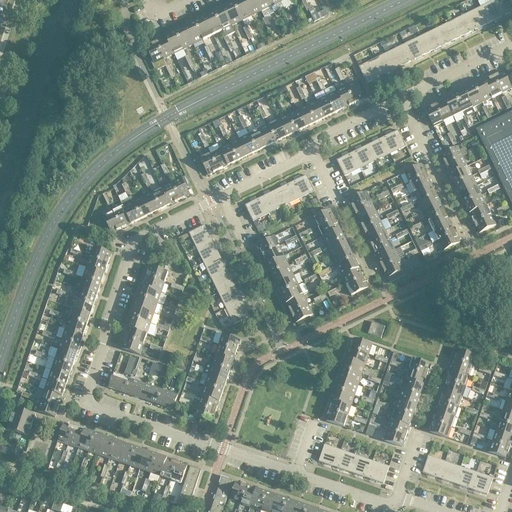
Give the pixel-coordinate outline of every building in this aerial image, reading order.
[(251,17),(243,0),(241,0),(233,4),(241,21),(251,17)] [(261,12),(255,0),(243,0),(251,17),(261,12)] [(271,7),(267,0),(255,0),(261,12),(271,7)] [(503,16),(495,0),(480,8),(488,24),(503,16)] [(511,11),(511,0),(495,0),(503,16),(511,11)] [(241,21),(233,4),(223,9),(232,26),(241,21)] [(488,24),(480,8),(465,15),(473,31),(488,24)] [(232,26),(223,9),(214,14),(222,31),(232,26)] [(222,31),(214,14),(204,19),(212,36),(222,31)] [(473,31),(465,15),(450,22),(458,39),(473,31)] [(212,36),(204,19),(194,23),(203,40),(212,36)] [(458,39),(450,22),(435,30),(442,46),(458,39)] [(203,40),(194,23),(185,28),(193,45),(203,40)] [(193,45),(185,28),(175,33),(183,50),(193,45)] [(442,46),(435,30),(419,37),(427,53),(442,46)] [(183,50),(175,33),(165,38),(174,55),(183,50)] [(427,53),(419,37),(404,45),(412,61),(427,53)] [(174,55),(165,38),(158,41),(155,42),(164,60),(174,55)] [(167,66),(164,60),(155,42),(145,47),(153,62),(150,64),(154,72),(165,67),(167,66)] [(412,61),(404,45),(389,52),(397,68),(412,61)] [(397,68),(389,52),(374,60),(382,76),(397,68)] [(382,76),(374,60),(359,67),(366,83),(382,76)] [(503,72),(493,77),(501,94),(511,89),(503,72)] [(501,94),(493,77),(483,82),(492,99),(501,94)] [(355,82),(345,87),(354,104),(364,99),(355,82)] [(492,99),(483,82),(474,86),(482,103),(492,99)] [(482,103),(474,86),(464,91),(472,108),(482,103)] [(354,104),(345,87),(336,92),(344,109),(354,104)] [(472,108),(464,91),(454,96),(463,113),(472,108)] [(344,109),(336,92),(326,97),(335,114),(344,109)] [(463,113),(454,96),(444,101),(453,118),(463,113)] [(335,114),(326,97),(316,101),(325,119),(335,114)] [(325,119),(316,101),(307,106),(315,123),(325,119)] [(453,118),(444,101),(435,105),(443,122),(453,118)] [(443,122),(435,105),(425,110),(433,127),(443,122)] [(315,123),(307,106),(297,111),(305,128),(315,123)] [(305,128),(297,111),(287,116),(296,133),(305,128)] [(511,112),(511,113),(476,130),(499,177),(498,177),(511,206),(511,112)] [(296,133),(287,116),(277,120),(286,138),(296,133)] [(286,138),(277,120),(268,125),(276,142),(286,138)] [(276,142),(268,125),(258,130),(266,147),(276,142)] [(266,147),(258,130),(248,135),(257,152),(266,147)] [(405,147),(398,131),(382,138),(390,155),(405,147)] [(257,152),(248,135),(239,140),(247,157),(257,152)] [(390,155),(382,138),(367,146),(375,162),(390,155)] [(247,157),(239,140),(229,144),(237,161),(247,157)] [(237,161),(229,144),(219,149),(228,166),(237,161)] [(375,162),(367,146),(352,153),(360,169),(375,162)] [(459,151),(457,147),(440,156),(445,166),(462,157),(468,154),(465,148),(459,151)] [(228,166),(219,149),(210,154),(218,171),(228,166)] [(360,169),(352,153),(336,161),(344,177),(360,169)] [(218,171),(210,154),(199,159),(208,176),(218,171)] [(467,167),(462,157),(445,166),(450,175),(467,167)] [(426,175),(421,165),(404,173),(409,183),(426,175)] [(472,177),(467,167),(450,175),(455,185),(472,177)] [(431,185),(426,175),(409,183),(414,193),(431,185)] [(314,192),(306,176),(290,183),(298,199),(314,192)] [(477,186),(472,177),(455,185),(459,195),(477,186)] [(181,178),(171,183),(179,200),(190,196),(181,178)] [(179,200),(171,183),(161,188),(170,205),(179,200)] [(298,199),(290,183),(275,191),(283,207),(298,199)] [(436,194),(431,185),(414,193),(419,203),(436,194)] [(481,196),(477,186),(459,195),(464,204),(481,196)] [(170,205),(161,188),(152,193),(160,210),(170,205)] [(283,207),(275,191),(260,198),(268,214),(283,207)] [(371,202),(366,192),(349,200),(353,211),(371,202)] [(160,210),(152,193),(142,198),(150,215),(160,210)] [(440,204),(436,194),(419,203),(423,212),(440,204)] [(486,206),(481,196),(464,204),(469,214),(486,206)] [(150,215),(142,198),(132,202),(141,219),(150,215)] [(268,214),(260,198),(245,206),(253,222),(268,214)] [(141,219),(132,202),(123,207),(131,224),(141,219)] [(375,212),(371,202),(353,211),(358,220),(375,212)] [(445,214),(440,204),(423,212),(428,222),(445,214)] [(491,215),(486,206),(469,214),(474,224),(491,215)] [(131,224),(123,207),(113,212),(121,229),(131,224)] [(335,220),(330,210),(313,218),(317,228),(335,220)] [(121,229),(113,212),(103,217),(111,234),(121,229)] [(380,221),(375,212),(358,220),(363,230),(380,221)] [(450,223),(445,214),(428,222),(433,232),(450,223)] [(496,226),(491,215),(474,224),(479,234),(496,226)] [(339,229),(335,220),(317,228),(322,238),(339,229)] [(385,231),(380,221),(363,230),(368,240),(385,231)] [(455,233),(450,223),(433,232),(438,241),(455,233)] [(212,241),(205,226),(189,233),(190,237),(196,249),(212,241)] [(344,239),(339,229),(322,238),(327,248),(344,239)] [(390,241),(385,231),(368,240),(372,249),(390,241)] [(189,233),(178,239),(179,242),(190,237),(189,233)] [(460,243),(455,233),(438,241),(442,252),(460,243)] [(279,247),(274,237),(263,242),(257,245),(262,255),(279,247)] [(349,249),(344,239),(327,248),(332,257),(349,249)] [(220,256),(212,241),(196,249),(203,264),(220,256)] [(394,251),(390,241),(372,249),(377,259),(394,251)] [(112,254),(93,247),(89,258),(108,264),(112,254)] [(284,257),(279,247),(262,255),(267,265),(284,257)] [(354,259),(349,249),(332,257),(336,267),(354,259)] [(399,260),(394,251),(377,259),(382,269),(399,260)] [(227,271),(220,256),(203,264),(211,279),(227,271)] [(289,266),(284,257),(267,265),(271,275),(289,266)] [(108,264),(89,258),(86,268),(105,275),(108,264)] [(358,268),(354,259),(336,267),(341,277),(358,268)] [(404,270),(399,260),(382,269),(387,279),(404,270)] [(293,276),(289,266),(271,275),(276,284),(293,276)] [(168,273),(150,267),(146,277),(164,283),(168,273)] [(105,275),(86,268),(82,278),(101,285),(105,275)] [(363,278),(358,268),(341,277),(346,286),(363,278)] [(234,286),(227,271),(211,279),(218,294),(234,286)] [(298,286),(293,276),(276,284),(281,294),(298,286)] [(164,283),(146,277),(143,287),(161,294),(164,283)] [(101,285),(82,278),(79,288),(98,295),(101,285)] [(368,288),(363,278),(346,286),(351,296),(356,294),(368,288)] [(242,301),(234,286),(218,294),(226,309),(242,301)] [(303,295),(298,286),(281,294),(286,304),(303,295)] [(161,294),(143,287),(139,298),(157,304),(161,294)] [(98,295),(79,288),(75,299),(94,305),(98,295)] [(368,288),(356,294),(358,299),(370,293),(368,288)] [(308,305),(303,295),(286,304),(290,313),(308,305)] [(157,304),(139,298),(136,308),(154,314),(157,304)] [(94,305),(75,299),(72,309),(91,315),(94,305)] [(249,317),(242,301),(226,309),(233,325),(249,317)] [(313,315),(308,305),(290,313),(295,324),(296,323),(309,317),(313,315)] [(154,314),(136,308),(132,318),(150,324),(154,314)] [(91,315),(72,309),(68,319),(87,326),(91,315)] [(309,317),(296,323),(298,328),(311,321),(309,317)] [(150,324),(132,318),(129,328),(147,334),(150,324)] [(87,326),(68,319),(65,329),(84,336),(87,326)] [(368,334),(374,337),(378,325),(372,322),(368,334)] [(385,327),(378,325),(374,337),(381,339),(381,337),(385,327)] [(147,334),(129,328),(125,339),(143,345),(147,334)] [(84,336),(65,329),(61,340),(80,346),(84,336)] [(240,341),(222,335),(218,345),(236,351),(240,341)] [(143,345),(125,339),(121,349),(140,355),(143,345)] [(372,345),(354,339),(350,349),(368,356),(372,345)] [(80,346),(61,340),(58,350),(77,356),(80,346)] [(236,351),(218,345),(215,355),(233,362),(236,351)] [(77,356),(58,350),(51,348),(48,356),(47,358),(54,360),(73,367),(77,356)] [(368,356),(350,349),(347,360),(365,366),(368,356)] [(476,356),(458,350),(454,361),(472,367),(476,356)] [(233,362),(215,355),(211,366),(229,372),(233,362)] [(133,370),(137,371),(141,360),(137,358),(133,370)] [(430,365),(412,359),(409,369),(427,376),(430,365)] [(73,367),(54,360),(51,370),(70,377),(73,367)] [(365,366),(347,360),(343,370),(361,376),(365,366)] [(472,367),(454,361),(451,371),(469,377),(472,367)] [(229,372),(211,366),(206,364),(203,374),(208,376),(226,382),(229,372)] [(427,376),(409,369),(405,380),(423,386),(427,376)] [(70,377),(51,370),(47,381),(66,387),(70,377)] [(361,376),(343,370),(340,380),(358,386),(361,376)] [(469,377),(451,371),(447,381),(465,387),(469,377)] [(129,379),(113,374),(108,388),(125,393),(129,379)] [(226,382),(208,376),(204,386),(222,392),(226,382)] [(145,385),(129,379),(125,393),(140,399),(145,385)] [(358,386),(340,380),(336,390),(354,396),(358,386)] [(423,386),(405,380),(402,390),(420,396),(423,386)] [(66,387),(47,381),(44,391),(63,397),(66,387)] [(465,387),(447,381),(444,391),(462,397),(465,387)] [(490,384),(488,390),(497,393),(498,387),(490,384)] [(161,390),(145,385),(140,399),(156,404),(161,390)] [(222,392),(204,386),(201,396),(219,402),(222,392)] [(178,396),(161,390),(156,404),(173,410),(178,396)] [(354,396),(336,390),(333,400),(351,407),(354,396)] [(420,396),(402,390),(398,400),(416,406),(420,396)] [(63,397),(44,391),(40,401),(59,408),(63,397)] [(462,397),(444,391),(440,401),(458,408),(462,397)] [(219,402),(201,396),(197,406),(215,413),(219,402)] [(351,407),(333,400),(329,411),(347,417),(351,407)] [(416,406),(398,400),(395,410),(413,416),(416,406)] [(59,408),(40,401),(37,412),(56,418),(59,408)] [(458,408),(440,401),(437,412),(455,418),(458,408)] [(511,403),(506,401),(502,411),(511,414),(511,403)] [(215,413),(197,406),(194,417),(212,423),(215,413)] [(35,415),(14,408),(7,429),(28,436),(35,415)] [(413,416),(395,410),(391,420),(409,427),(413,416)] [(347,417),(329,411),(325,421),(344,427),(347,417)] [(511,414),(502,411),(499,421),(511,426),(511,414)] [(455,418),(437,412),(433,422),(451,428),(455,418)] [(409,427),(391,420),(388,431),(406,437),(409,427)] [(511,426),(499,421),(495,432),(511,437),(511,426)] [(451,428),(433,422),(429,433),(447,439),(451,428)] [(74,427),(64,424),(57,442),(68,445),(74,427)] [(84,431),(74,427),(68,445),(78,449),(84,431)] [(95,434),(84,431),(78,449),(88,452),(95,434)] [(406,437),(388,431),(384,441),(402,448),(406,437)] [(511,441),(511,437),(495,432),(492,442),(510,448),(511,441)] [(105,438),(95,434),(88,452),(99,456),(105,438)] [(115,441),(105,438),(99,456),(109,459),(115,441)] [(125,445),(115,441),(109,459),(119,463),(125,445)] [(510,448),(492,442),(488,453),(506,459),(510,448)] [(136,448),(125,445),(119,463),(129,466),(136,448)] [(341,451),(324,445),(318,462),(335,468),(341,451)] [(146,452),(136,448),(129,466),(140,470),(146,452)] [(356,456),(341,451),(335,468),(351,473),(356,456)] [(156,455),(146,452),(140,470),(150,473),(156,455)] [(166,459),(156,455),(150,473),(160,477),(166,459)] [(372,462),(356,456),(351,473),(367,479),(372,462)] [(444,462),(428,456),(422,473),(439,479),(444,462)] [(176,462),(166,459),(160,477),(170,480),(176,462)] [(187,466),(176,462),(170,480),(181,484),(187,466)] [(389,467),(372,462),(367,479),(383,484),(389,467)] [(460,467),(444,462),(439,479),(455,484),(460,467)] [(201,471),(190,467),(183,487),(194,491),(201,471)] [(476,473),(460,467),(455,484),(470,490),(476,473)] [(493,478),(476,473),(470,490),(487,495),(493,478)] [(233,481),(222,478),(215,498),(226,502),(233,481)] [(246,486),(235,482),(229,500),(240,504),(246,486)] [(256,489),(246,486),(240,504),(250,508),(256,489)] [(194,491),(183,487),(176,508),(187,511),(194,491)] [(266,493),(256,489),(250,508),(260,511),(266,493)] [(271,511),(277,496),(266,493),(260,511),(263,511),(271,511)] [(33,494),(31,500),(40,503),(42,497),(33,494)] [(282,511),(287,500),(277,496),(271,511),(282,511)] [(222,511),(226,502),(215,498),(210,511),(222,511)] [(294,511),(297,503),(287,500),(282,511),(294,511)] [(305,511),(307,507),(297,503),(294,511),(305,511)]
